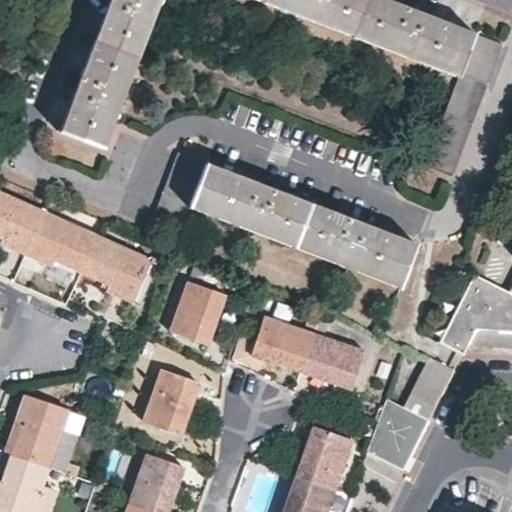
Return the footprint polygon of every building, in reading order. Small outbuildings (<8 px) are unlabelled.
[(255,0),(460,77),(477,32),(446,20),(391,0),(107,0),(76,84),(58,132),(103,150),(158,0),(255,0)] [(477,32),(460,77),(426,166),(452,176),(504,42),(477,32)] [(398,288),(417,243),(367,223),(227,168),(179,150),(153,219),(180,229),(189,206),(398,288)] [(0,241),(24,252),(41,212),(0,193),(0,241)] [(24,252),(50,263),(52,258),(79,270),(94,236),(41,212),(24,252)] [(79,270),(106,282),(103,288),(138,302),(156,263),(94,236),(79,270)] [(464,355),(464,354),(470,343),(511,345),(511,286),(510,291),(473,274),(438,342),(464,355)] [(205,344),(222,296),(185,284),(169,332),(205,344)] [(321,315),(310,312),(304,330),(314,334),(321,315)] [(314,334),(300,373),(337,385),(340,379),(352,384),(363,352),(323,337),(329,318),(321,315),(314,334)] [(262,359),(265,360),(300,373),(314,334),(304,330),(263,316),(254,341),(251,348),(265,353),(262,359)] [(262,359),(248,355),(251,348),(254,341),(241,336),(233,358),(262,369),(265,360),(262,359)] [(265,353),(251,348),(248,355),(262,359),(265,353)] [(456,370),(427,356),(404,406),(386,398),(378,421),(363,464),(398,481),(456,370)] [(179,434),(196,383),(159,371),(142,421),(179,434)] [(340,379),(337,385),(350,390),(352,384),(340,379)] [(60,430),(66,411),(24,396),(14,424),(20,426),(11,454),(47,467),(60,430)] [(84,417),(66,411),(60,430),(78,436),(84,417)] [(313,424),(308,438),(314,440),(319,426),(313,424)] [(308,438),(295,475),(333,488),(351,438),(319,426),(314,440),(308,438)] [(32,511),(47,467),(11,454),(2,482),(0,481),(0,511),(32,511)] [(145,454),(128,504),(151,511),(166,511),(178,480),(172,478),(176,465),(145,454)] [(183,467),(176,465),(172,478),(178,480),(183,467)] [(47,467),(32,511),(45,511),(60,472),(47,467)] [(295,475),(283,511),(285,511),(324,511),(333,488),(295,475)]
